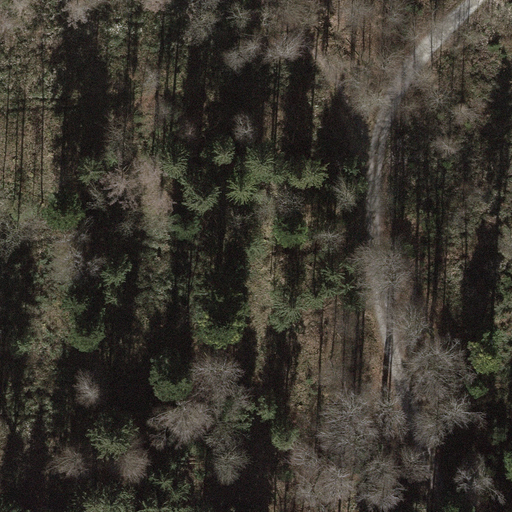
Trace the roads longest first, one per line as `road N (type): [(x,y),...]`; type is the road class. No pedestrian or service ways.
road 1 (track): [(445,511),(373,276),(370,146),(395,89),(475,0)]
road 2 (track): [(269,0),(370,146)]
